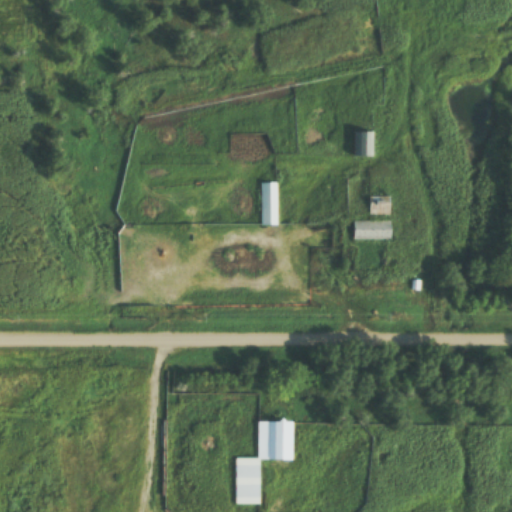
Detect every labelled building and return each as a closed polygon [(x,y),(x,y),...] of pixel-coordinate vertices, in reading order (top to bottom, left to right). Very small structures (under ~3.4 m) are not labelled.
[(351,158),(370,158),(370,132),(351,132),(351,158)] [(258,227),(275,227),(275,184),(258,184),(258,227)] [(366,197),(366,219),(387,219),(387,197),(366,197)] [(388,242),(388,222),(350,222),(350,242),(388,242)] [(232,506),(257,506),(257,461),(286,461),(286,452),(278,452),(278,423),(255,423),(255,460),(233,460),(232,506)]
